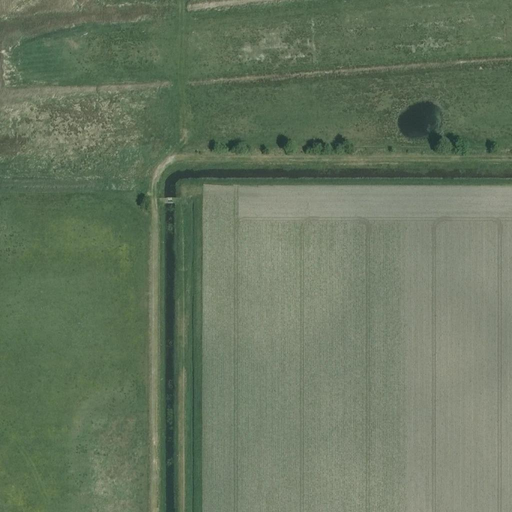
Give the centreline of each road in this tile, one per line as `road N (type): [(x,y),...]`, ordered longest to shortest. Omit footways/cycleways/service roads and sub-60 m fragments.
road 1 (track): [(511,158),(168,164),(156,200),(155,511)]
road 2 (track): [(183,511),(184,189),(205,190)]
